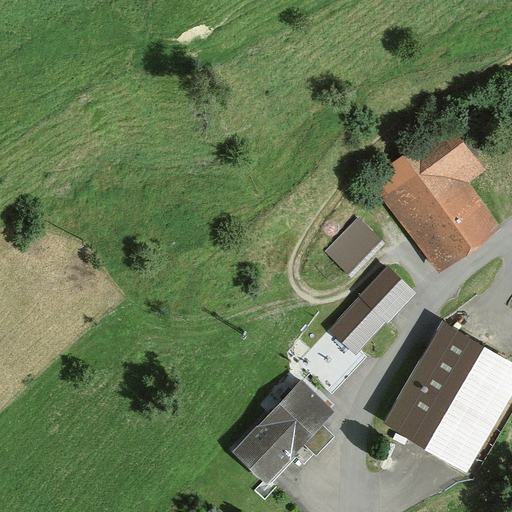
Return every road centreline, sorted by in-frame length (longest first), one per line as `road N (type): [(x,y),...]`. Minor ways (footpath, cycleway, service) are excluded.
road 1 (track): [(511,60),(377,145),(325,213),(299,267),(302,284),(319,298),(338,298),(385,260),(403,256),(446,288)]
road 2 (unclassified): [(351,511),(356,433),(373,393),(446,288),(511,235)]
